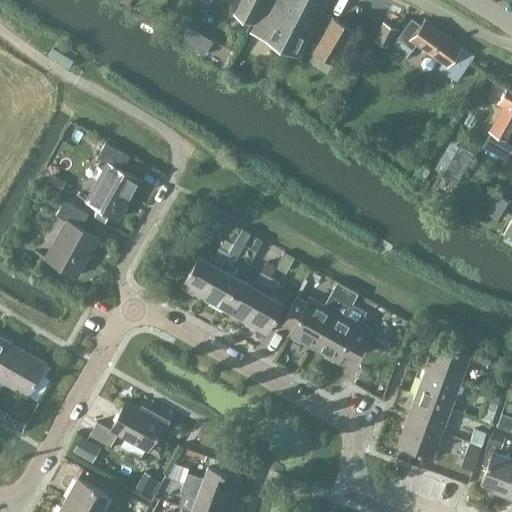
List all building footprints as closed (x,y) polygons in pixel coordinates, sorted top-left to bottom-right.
[(252,23),(262,0),(240,0),(233,13),(252,23)] [(267,0),(251,32),(296,56),(324,0),(267,0)] [(333,63),(353,29),(331,16),(311,51),(333,63)] [(412,18),(397,37),(412,49),(416,44),(440,62),(437,66),(456,80),(473,56),(470,54),(463,48),(425,19),(420,25),(412,18)] [(389,47),(397,29),(381,21),(372,39),(389,47)] [(184,24),(175,39),(204,55),(212,41),(184,24)] [(511,87),(507,85),(496,103),(501,106),(487,130),(507,141),(511,131),(511,87)] [(121,169),(128,155),(129,155),(105,141),(96,157),(106,162),(85,200),(118,218),(139,180),(121,169)] [(457,145),(442,173),(456,181),(472,154),(457,145)] [(51,175),(45,184),(54,190),(60,181),(51,175)] [(511,200),(497,192),(486,210),(500,218),(501,217),(503,218),(511,201),(511,200)] [(76,276),(98,237),(81,227),(89,213),(64,199),(55,213),(66,220),(45,258),(76,276)] [(511,215),(502,232),(511,237),(511,215)] [(227,252),(236,257),(250,233),(241,228),(232,242),(227,252)] [(255,236),(249,246),(255,250),(261,239),(255,236)] [(202,296),(227,252),(232,242),(224,237),(211,261),(198,254),(180,284),(202,296)] [(222,308),(240,278),(228,271),(236,257),(227,252),(202,296),(222,308)] [(275,266),(285,272),(293,257),(284,252),(275,265),(276,265),(275,266)] [(276,265),(275,265),(266,260),(260,270),(261,271),(253,285),(240,278),(222,308),(244,320),(270,275),(275,266),(276,265)] [(266,333),(283,302),(271,295),(279,281),(270,275),(244,320),(266,333)] [(289,332),(313,345),(347,286),(337,281),(332,291),(324,305),(309,297),(306,303),(295,297),(281,321),(292,327),(289,332)] [(343,317),(351,303),(357,292),(347,286),(313,345),(338,360),(347,344),(359,351),(372,328),(359,320),(357,324),(343,317)] [(0,379),(5,383),(23,350),(0,337),(0,379)] [(461,382),(470,355),(435,342),(425,369),(461,382)] [(488,365),(493,352),(478,346),(473,359),(488,365)] [(28,396),(47,364),(23,350),(5,383),(28,396)] [(451,407),(461,382),(425,369),(416,395),(451,407)] [(481,416),(491,420),(500,396),(489,392),(481,416)] [(442,433),(451,407),(416,395),(407,420),(442,433)] [(87,409),(104,416),(108,406),(91,399),(87,409)] [(152,412),(147,413),(125,401),(110,428),(98,421),(90,434),(110,446),(118,432),(148,449),(148,448),(158,454),(162,452),(166,445),(165,442),(158,438),(168,420),(152,412)] [(505,433),(509,417),(496,413),(492,429),(505,433)] [(10,414),(5,422),(19,429),(23,422),(10,414)] [(433,459),(442,433),(407,420),(397,446),(433,459)] [(474,429),(468,443),(475,446),(478,447),(479,447),(485,433),(474,429)] [(499,447),(502,437),(492,433),(488,443),(499,447)] [(80,436),(72,451),(88,460),(96,445),(80,436)] [(475,446),(468,443),(467,443),(463,451),(475,455),(478,447),(475,446)] [(506,497),(511,480),(511,459),(492,452),(479,487),(506,497)] [(211,457),(209,464),(240,476),(243,469),(211,457)] [(126,478),(133,465),(122,458),(114,472),(126,478)] [(188,472),(184,481),(234,500),(242,477),(240,476),(209,464),(204,478),(188,472)] [(88,511),(108,511),(101,508),(109,494),(78,477),(66,499),(88,511)] [(229,511),(234,500),(184,481),(181,491),(196,497),(192,510),(195,511),(229,511)] [(88,511),(66,499),(59,511),(88,511)]
